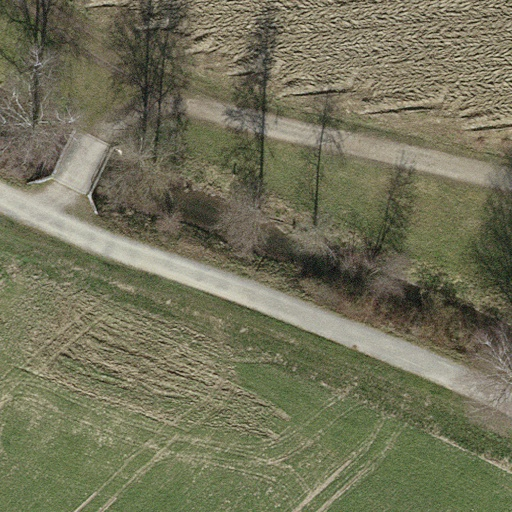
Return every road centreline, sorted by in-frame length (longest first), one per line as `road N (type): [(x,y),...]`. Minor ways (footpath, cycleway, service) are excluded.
road 1 (track): [(0,193),(103,245),(511,397)]
road 2 (track): [(511,190),(119,82)]
road 3 (track): [(119,82),(50,220)]
road 4 (track): [(119,82),(27,0)]
